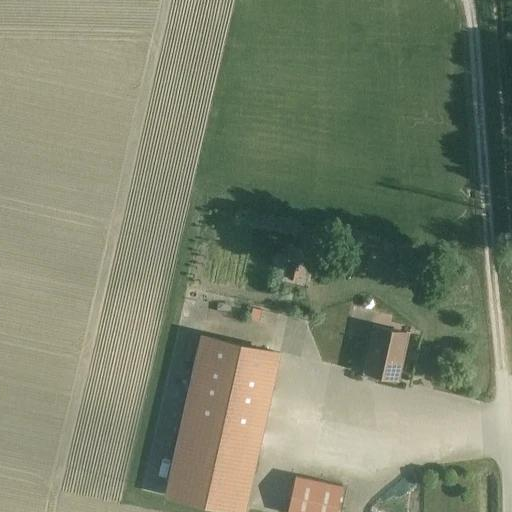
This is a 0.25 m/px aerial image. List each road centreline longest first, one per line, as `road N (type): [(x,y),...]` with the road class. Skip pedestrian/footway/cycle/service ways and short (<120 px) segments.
road 1 (track): [(498,372),(466,0)]
road 2 (unclassified): [(506,511),(498,372)]
